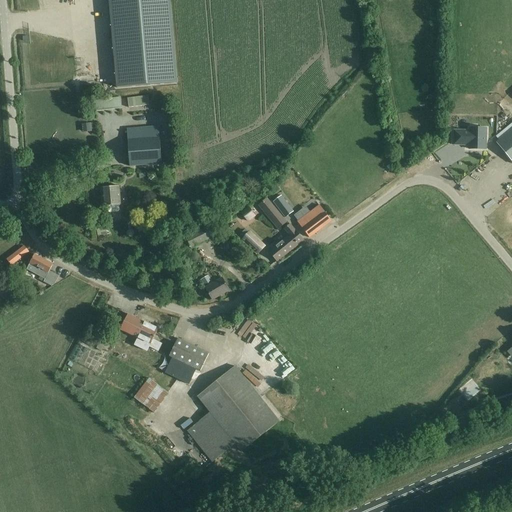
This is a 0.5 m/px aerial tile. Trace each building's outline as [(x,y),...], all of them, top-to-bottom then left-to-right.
[(112,0),(113,8),(111,8),(116,82),(117,89),(177,83),(170,3),(168,3),(168,0),(112,0)] [(128,98),(129,107),(149,104),(148,95),(128,98)] [(120,97),(104,99),(94,101),(95,112),(122,108),(120,97)] [(159,127),(137,129),(127,130),(130,167),(162,164),(159,127)] [(486,150),(487,129),(469,129),(469,131),(454,131),(453,146),(469,146),(469,150),(486,150)] [(511,130),(496,143),(511,162),(511,130)] [(119,187),(101,188),(102,207),(107,207),(107,211),(108,212),(109,213),(117,213),(119,211),(119,210),(119,206),(120,206),(119,187)] [(281,196),(273,202),(285,218),(293,212),(281,196)] [(259,206),(278,229),(286,223),(267,199),(259,206)] [(319,206),(297,223),(309,238),(331,222),(319,206)] [(242,214),(247,221),(255,216),(249,208),(242,214)] [(213,225),(175,243),(179,252),(190,247),(191,249),(218,235),(213,225)] [(269,252),(271,254),(277,262),(288,253),(290,255),(300,247),(299,246),(304,242),(297,233),(297,234),(290,225),(284,229),(290,236),(269,252)] [(258,253),(264,247),(249,233),(243,240),(258,253)] [(235,235),(230,241),(236,246),(241,240),(235,235)] [(23,246),(6,260),(11,266),(28,252),(23,246)] [(53,265),(34,255),(27,269),(41,276),(39,280),(51,286),(55,283),(58,276),(49,272),(53,265)] [(208,276),(201,281),(206,289),(213,284),(208,276)] [(205,289),(212,301),(229,291),(222,279),(213,284),(206,289),(205,289)] [(128,315),(123,324),(120,330),(151,345),(158,329),(128,315)] [(265,355),(283,344),(274,330),(256,341),(265,355)] [(157,338),(168,343),(171,336),(160,331),(157,338)] [(178,339),(173,348),(169,357),(177,361),(169,377),(157,369),(134,399),(153,413),(174,387),(183,394),(200,372),(209,354),(178,339)] [(279,384),(303,366),(293,353),(276,366),(281,372),(274,377),(279,384)] [(279,422),(235,367),(197,397),(210,412),(187,431),(212,463),(235,444),(242,452),(279,422)] [(291,378),(282,383),(285,388),(294,384),(291,378)] [(189,443),(183,445),(185,453),(191,451),(189,443)]
